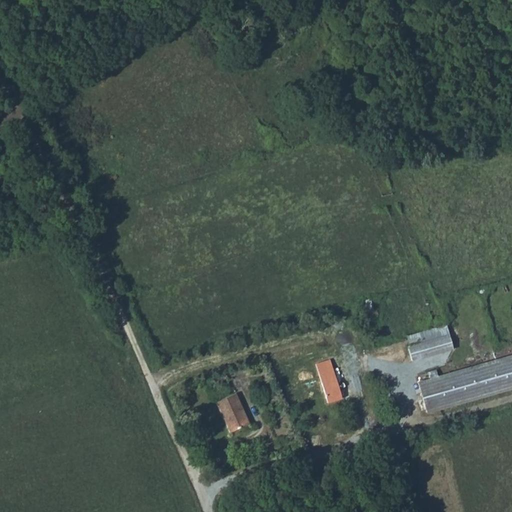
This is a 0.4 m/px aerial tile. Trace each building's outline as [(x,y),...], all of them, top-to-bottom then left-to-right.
[(374,311),(369,299),(361,302),(366,314),(374,311)] [(452,349),(445,324),(406,336),(409,345),(407,345),(411,361),(452,349)] [(511,356),(438,377),(436,372),(429,374),(431,380),(417,383),(426,413),(511,388),(511,356)] [(323,390),(337,386),(330,360),(315,365),(323,390)] [(341,398),(337,386),(323,390),(327,402),(341,398)] [(248,422),(234,393),(214,402),(228,431),(248,422)]
